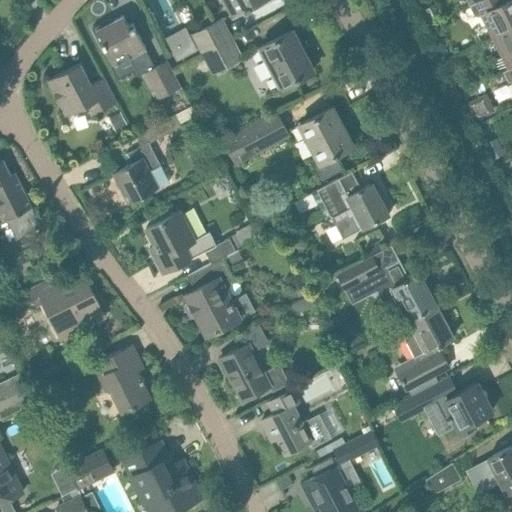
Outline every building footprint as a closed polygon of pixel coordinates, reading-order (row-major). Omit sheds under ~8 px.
[(227,0),(228,1),(227,1),(234,14),(254,3),(259,0),(227,0)] [(511,24),(511,0),(479,0),(469,5),(474,14),(478,16),(480,14),(491,35),(511,24)] [(92,27),(103,48),(106,46),(115,63),(145,47),(132,22),(128,25),(123,15),(113,20),(112,17),(92,27)] [(202,54),(232,38),(222,18),(191,34),(202,54)] [(511,24),(491,35),(508,68),(511,65),(511,24)] [(291,29),(257,47),(264,61),(270,74),(278,88),(312,70),(310,65),(312,63),(306,53),(304,54),(291,29)] [(232,38),(202,54),(209,69),(211,73),(242,57),(232,38)] [(167,60),(144,72),(158,99),(181,87),(167,60)] [(117,102),(104,76),(91,83),(80,62),(46,79),(65,115),(86,104),(92,115),(117,102)] [(511,65),(508,68),(502,71),(507,80),(511,81),(511,80),(511,65)] [(486,92),(465,102),(475,120),(495,111),(486,92)] [(312,146),(320,160),(314,163),(322,178),(342,168),(334,154),(352,145),(350,141),(352,139),(346,129),(344,130),(332,106),(300,123),(307,136),(305,137),(310,147),(312,146)] [(120,110),(108,117),(116,131),(128,125),(120,110)] [(276,110),(248,124),(222,139),(235,164),(262,150),(290,135),(276,110)] [(161,165),(149,142),(181,125),(175,113),(135,134),(140,145),(127,152),(132,161),(112,172),(128,202),(159,186),(151,170),(161,165)] [(12,214),(20,232),(40,222),(15,172),(10,174),(3,159),(0,160),(0,216),(2,215),(3,218),(12,214)] [(321,186),(316,188),(331,217),(353,205),(364,227),(371,223),(388,214),(380,197),(377,199),(369,184),(370,184),(369,183),(363,186),(353,169),(338,177),(321,186)] [(221,256),(227,254),(259,237),(252,223),(237,231),(239,233),(217,245),(209,230),(194,239),(178,210),(145,227),(155,244),(146,248),(163,273),(183,262),(181,260),(187,256),(188,259),(192,257),(192,256),(205,249),(205,251),(211,262),(221,256)] [(350,212),(333,220),(342,237),(359,229),(350,212)] [(354,263),(336,273),(352,303),(377,289),(383,301),(393,296),(406,320),(436,304),(419,272),(409,278),(399,259),(385,267),(383,264),(378,267),(372,254),(354,263)] [(231,299),(223,285),(234,279),(221,256),(211,262),(187,274),(194,288),(184,294),(205,335),(254,309),(245,292),(231,299)] [(56,277),(38,286),(29,290),(36,304),(43,300),(61,336),(101,316),(83,279),(62,289),(56,277)] [(287,306),(292,315),(318,302),(313,292),(287,306)] [(417,361),(396,372),(405,390),(407,388),(410,394),(422,388),(429,384),(426,378),(431,375),(449,366),(440,349),(438,350),(435,345),(453,335),(436,304),(406,320),(397,324),(413,355),(417,361)] [(239,347),(220,356),(220,358),(223,356),(229,368),(226,369),(242,399),(256,392),(259,397),(289,381),(278,360),(262,368),(253,351),(269,343),(258,321),(250,325),(232,334),(239,347)] [(137,370),(145,367),(133,342),(92,363),(106,392),(111,390),(122,412),(150,398),(142,381),(145,380),(142,374),(140,376),(137,370)] [(51,370),(25,383),(27,387),(33,400),(60,387),(51,370)] [(0,399),(27,387),(25,383),(19,372),(0,381),(0,399)] [(456,393),(428,407),(440,430),(456,422),(461,431),(463,430),(474,424),(472,420),(492,410),(477,381),(460,391),(456,393)] [(27,387),(0,399),(0,415),(1,417),(34,401),(33,400),(27,387)] [(273,409),(259,416),(266,429),(272,426),(277,436),(285,452),(303,443),(308,440),(312,446),(332,436),(319,410),(299,420),(292,406),(298,403),(291,388),(286,391),(268,400),(272,408),(273,409)] [(0,503),(4,511),(16,511),(10,498),(23,491),(0,443),(0,435),(3,434),(0,428),(0,503)] [(345,443),(332,449),(339,464),(352,457),(379,443),(372,429),(345,443)] [(173,511),(204,497),(184,455),(173,461),(162,439),(121,459),(147,511),(173,511)] [(511,447),(511,445),(487,457),(465,469),(478,492),(499,481),(505,492),(503,493),(509,505),(511,503),(511,447)] [(77,487),(77,489),(115,471),(102,446),(65,464),(77,487)] [(314,475),(301,482),(310,499),(315,497),(322,511),(347,511),(357,507),(335,464),(330,455),(309,466),(314,475)] [(433,492),(461,477),(452,462),(426,478),(433,492)] [(61,495),(65,503),(56,507),(57,511),(88,511),(80,495),(77,489),(77,487),(61,495)]
